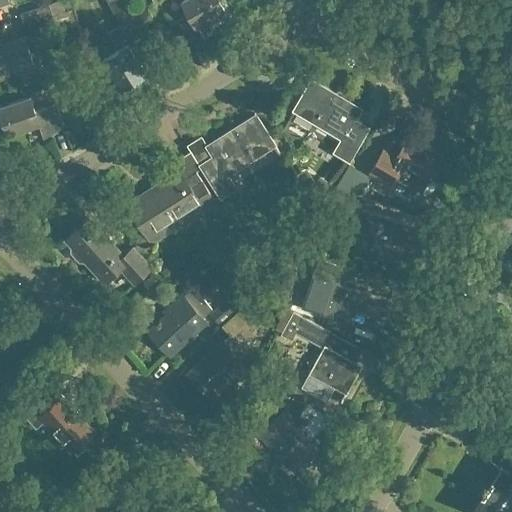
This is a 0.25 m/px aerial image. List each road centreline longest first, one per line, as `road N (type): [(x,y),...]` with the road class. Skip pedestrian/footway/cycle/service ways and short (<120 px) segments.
road 1 (residential): [(0,219),(267,49),(305,9)]
road 2 (residential): [(246,511),(0,237)]
road 3 (residential): [(372,511),(459,352),(511,202)]
road 4 (residential): [(511,142),(335,42),(305,9)]
